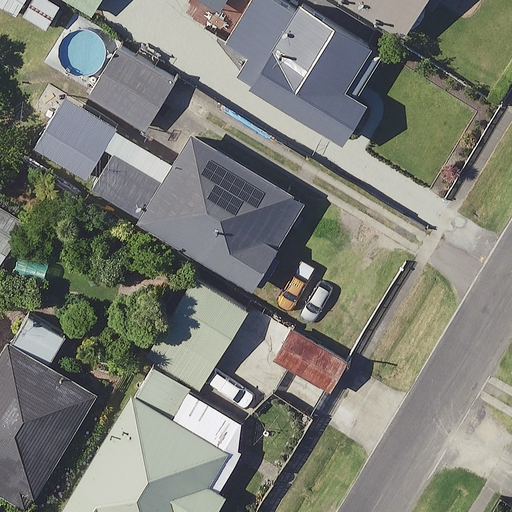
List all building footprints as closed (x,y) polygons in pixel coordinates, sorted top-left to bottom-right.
[(109,0),(76,0),(101,14),(109,0)] [(389,52),(303,0),(231,0),(247,10),(230,38),(257,54),(245,74),(356,143),(381,102),(365,92),(389,52)] [(356,0),(416,38),(436,5),(443,9),(448,0),(356,0)] [(179,83),(126,51),(99,96),(151,128),(179,83)] [(130,134),(73,97),(41,147),(260,287),(313,203),(202,132),(171,179),(121,147),(130,134)] [(0,277),(13,255),(0,246),(0,277)] [(358,364),(292,327),(193,272),(149,350),(248,405),(274,359),(341,396),(358,364)] [(75,336),(32,311),(0,366),(0,486),(33,505),(100,391),(58,365),(75,336)] [(193,388),(151,364),(67,511),(226,511),(236,495),(218,484),(238,450),(178,416),(193,388)]
